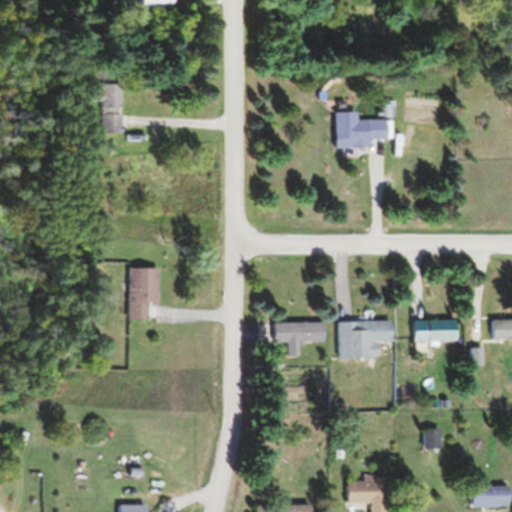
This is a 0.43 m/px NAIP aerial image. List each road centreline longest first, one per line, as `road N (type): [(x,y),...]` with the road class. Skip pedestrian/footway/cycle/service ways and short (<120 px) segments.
road 1 (residential): [(235,0),(237,341),(232,437),(213,511)]
road 2 (residential): [(511,235),(237,236)]
